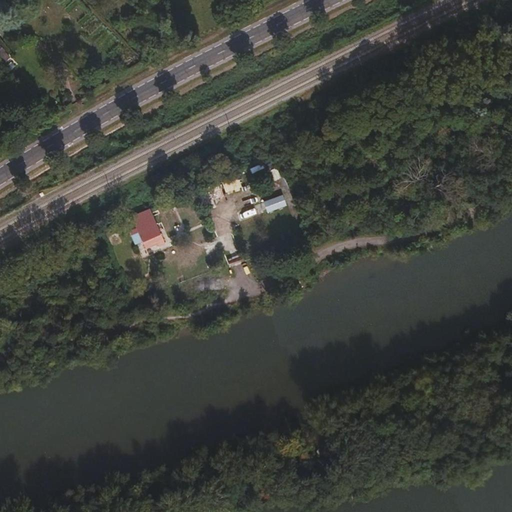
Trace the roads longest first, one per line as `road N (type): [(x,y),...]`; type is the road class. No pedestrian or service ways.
road 1 (track): [(0,363),(202,313),(511,196)]
road 2 (secondary): [(0,177),(329,0)]
